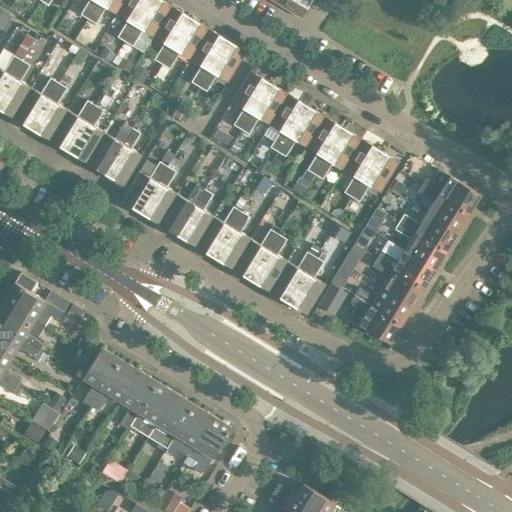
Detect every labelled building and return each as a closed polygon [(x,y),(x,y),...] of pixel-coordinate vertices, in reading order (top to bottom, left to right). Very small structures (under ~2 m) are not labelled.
[(88,0),(81,13),(88,18),(99,0),(88,0)] [(96,23),(106,7),(117,13),(124,0),(99,0),(88,18),(96,23)] [(127,20),(118,36),(125,41),(150,0),(124,0),(117,13),(127,20)] [(133,45),(143,29),(153,36),(172,5),(163,0),(150,0),(125,41),(133,45)] [(272,0),(300,17),(310,0),(272,0)] [(164,42),(155,59),(162,63),(191,16),(172,5),(153,36),(164,42)] [(0,8),(0,27),(2,29),(11,15),(0,8)] [(170,68),(179,52),(190,58),(209,28),(191,16),(162,63),(170,68)] [(201,65),(191,81),(199,86),(227,39),(209,28),(190,58),(201,65)] [(27,33),(14,54),(22,59),(35,38),(27,33)] [(207,90),(216,74),(228,81),(246,50),(227,39),(199,86),(207,90)] [(116,52),(105,46),(100,54),(110,61),(116,52)] [(80,47),(73,59),(81,64),(88,52),(80,47)] [(0,66),(0,95),(22,59),(14,54),(4,70),(0,66)] [(134,63),(123,57),(118,65),(128,72),(134,63)] [(21,80),(30,64),(22,59),(0,95),(0,107),(13,115),(31,86),(21,80)] [(143,81),(150,70),(138,63),(131,74),(143,81)] [(163,64),(156,75),(163,79),(169,68),(163,64)] [(251,70),(232,100),(244,108),(234,124),(241,128),(270,81),(251,70)] [(51,77),(41,92),(31,86),(13,115),(31,127),(59,82),(51,77)] [(249,133),(259,117),(270,124),(288,93),(270,81),(241,128),(249,133)] [(58,102),(67,87),(59,82),(31,127),(50,138),(68,108),(58,102)] [(185,93),(179,102),(187,107),(192,97),(185,93)] [(281,130),(271,146),(278,151),(307,104),(288,93),(270,124),(281,130)] [(87,99),(78,115),(68,108),(50,138),(68,149),(96,104),(87,99)] [(179,103),(172,114),(185,122),(192,111),(179,103)] [(94,125),(104,109),(96,104),(68,149),(86,161),(105,131),(94,125)] [(286,155),(295,139),(306,146),(325,115),(307,104),(278,151),(286,155)] [(317,153),(302,178),(299,177),(292,188),(302,195),(315,173),(344,127),(325,115),(306,146),(317,153)] [(124,122),(115,137),(105,131),(86,161),(105,172),(132,127),(124,122)] [(131,147),(140,132),(132,127),(105,172),(124,184),(142,154),(131,147)] [(227,144),(233,136),(219,127),(214,136),(227,144)] [(323,178),(332,162),(344,169),(362,138),(344,127),(315,173),(323,178)] [(354,175),(344,191),(352,196),(381,149),(362,138),(344,169),(354,175)] [(359,200),(369,184),(381,191),(399,161),(381,149),(352,196),(359,200)] [(264,157),(256,169),(264,173),(271,162),(264,157)] [(140,170),(122,199),(140,211),(168,166),(160,161),(150,176),(140,170)] [(167,186),(176,171),(168,166),(140,211),(159,222),(177,192),(167,186)] [(432,179),(427,176),(422,183),(469,212),(480,193),(439,168),(432,179)] [(398,180),(392,188),(401,193),(406,185),(398,180)] [(197,183),(187,199),(177,192),(159,222),(177,233),(205,188),(197,183)] [(417,191),(434,201),(427,212),(458,231),(469,212),(422,183),(417,191)] [(204,209),(213,193),(205,188),(177,233),(196,244),(214,215),(204,209)] [(233,206),(224,221),(214,215),(196,244),(214,256),(242,211),(233,206)] [(240,231),(250,216),(242,211),(214,256),(233,267),(251,237),(240,231)] [(420,223),(404,213),(400,220),(446,249),(458,231),(427,212),(420,223)] [(395,228),(411,238),(404,249),(435,268),(446,249),(400,220),(395,228)] [(270,228),(261,244),(251,237),(233,267),(251,278),(279,233),(270,228)] [(277,254),(287,238),(279,233),(251,278),(269,289),(288,260),(277,254)] [(355,243),(349,253),(359,259),(365,250),(355,243)] [(398,260),(382,250),(377,257),(424,286),(435,268),(404,249),(398,260)] [(307,251),(298,266),(288,260),(269,289),(288,301),(315,256),(307,251)] [(314,276),(324,261),(315,256),(288,301),(307,312),(325,283),(314,276)] [(373,265),(389,275),(382,286),(413,304),(424,286),(377,257),(373,265)] [(22,270),(15,281),(31,291),(38,280),(22,270)] [(338,271),(332,280),(342,287),(348,277),(338,271)] [(58,319),(63,310),(46,300),(31,291),(15,281),(4,300),(44,325),(51,314),(58,319)] [(318,303),(333,313),(345,294),(329,285),(318,303)] [(375,296),(359,287),(355,294),(401,323),(413,304),(382,286),(375,296)] [(52,290),(46,300),(63,310),(69,300),(52,290)] [(349,317),(390,342),(401,323),(355,294),(350,302),(356,306),(349,317)] [(45,339),(38,335),(44,325),(4,300),(0,305),(0,323),(40,348),(45,339)] [(73,303),(68,312),(79,319),(85,310),(75,303),(73,303)] [(18,345),(35,356),(40,348),(0,323),(0,348),(12,356),(18,345)] [(94,383),(83,400),(91,405),(121,358),(102,346),(83,377),(94,383)] [(22,376),(5,366),(12,356),(0,348),(0,373),(18,384),(22,376)] [(40,349),(34,357),(43,363),(48,354),(40,349)] [(99,410),(110,393),(120,400),(139,369),(121,358),(91,405),(99,410)] [(130,406),(120,423),(128,428),(157,380),(139,369),(120,400),(130,406)] [(0,384),(13,393),(18,384),(0,373),(0,384)] [(136,433),(138,430),(148,436),(176,391),(157,380),(128,428),(136,433)] [(56,391),(48,403),(59,410),(67,397),(56,391)] [(159,443),(157,445),(165,450),(194,403),(176,391),(148,436),(159,443)] [(173,455),(178,447),(189,453),(213,414),(194,403),(165,450),(173,455)] [(213,456),(232,426),(213,414),(189,453),(199,460),(194,468),(202,473),(213,456)] [(24,433),(38,442),(45,430),(31,422),(24,433)] [(50,434),(44,444),(53,450),(59,440),(50,434)] [(24,449),(17,460),(28,466),(35,455),(24,449)] [(128,469),(112,459),(104,472),(121,482),(128,469)] [(7,479),(0,491),(0,494),(8,499),(17,485),(7,479)] [(297,493),(279,482),(274,491),(308,511),(327,511),(334,501),(303,483),(297,493)] [(154,488),(150,494),(160,500),(166,490),(160,486),(154,488)] [(183,495),(170,488),(161,503),(174,511),(183,495)] [(269,499),(287,510),(285,511),(308,511),(274,491),(269,499)] [(103,493),(96,504),(105,509),(112,497),(103,493)] [(132,511),(133,511),(151,511),(136,503),(132,511)]
